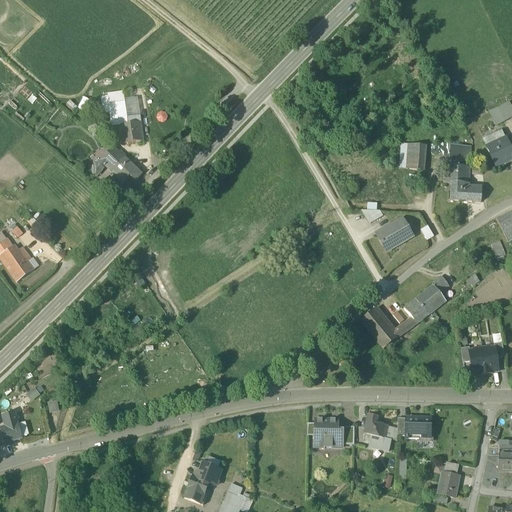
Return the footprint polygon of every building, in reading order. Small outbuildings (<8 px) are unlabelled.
[(110,98),(111,104),(124,103),(123,96),(110,98)] [(106,119),(113,118),(111,104),(110,98),(102,99),(106,119)] [(127,125),(131,124),(130,120),(139,118),(137,100),(124,103),(126,116),(127,125)] [(111,104),(113,118),(117,117),(126,116),(124,103),(111,104)] [(497,109),(504,123),(511,118),(511,109),(509,105),(499,109),(497,109)] [(504,123),(497,109),(488,113),(495,127),(504,123)] [(167,121),(166,112),(156,114),(157,123),(167,121)] [(118,123),(119,126),(125,125),(127,125),(126,116),(117,117),(118,123)] [(125,125),(128,143),(143,141),(140,122),(131,124),(127,125),(125,125)] [(119,126),(120,136),(121,139),(121,144),(128,143),(125,125),(119,126)] [(482,141),(486,148),(505,139),(501,131),(482,141)] [(486,148),(495,168),(511,160),(511,154),(505,139),(486,148)] [(449,144),(432,145),(431,155),(443,155),(449,155),(449,146),(449,144)] [(404,169),(407,145),(400,145),(398,168),(404,169)] [(422,171),(424,156),(425,147),(424,147),(407,145),(404,169),(422,171)] [(451,163),(451,166),(469,168),(470,148),(459,147),(449,146),(449,155),(448,163),(451,163)] [(110,172),(123,159),(122,157),(113,149),(100,162),(105,167),(110,172)] [(110,172),(122,184),(129,177),(135,182),(143,174),(125,157),(123,159),(110,172)] [(95,166),(95,177),(98,175),(105,167),(100,162),(95,166)] [(468,185),(469,168),(451,166),(446,166),(445,180),(443,180),(443,184),(445,184),(450,185),(450,184),(467,185),(468,185)] [(99,188),(107,197),(114,191),(98,175),(95,177),(95,183),(99,188)] [(469,185),(468,185),(467,185),(450,184),(450,185),(449,201),(480,203),(481,188),(468,187),(469,185)] [(115,190),(114,191),(107,197),(115,207),(123,200),(115,190)] [(367,204),(366,212),(377,212),(377,204),(367,204)] [(511,211),(496,221),(506,243),(511,240),(511,211)] [(362,212),(370,225),(382,218),(379,212),(362,212)] [(376,236),(386,253),(398,246),(397,245),(403,242),(411,238),(402,221),(376,236)] [(16,227),(10,232),(17,239),(22,235),(16,227)] [(420,231),(426,242),(433,238),(427,227),(420,231)] [(0,244),(0,255),(13,247),(7,239),(6,240),(0,244)] [(490,247),(495,259),(505,255),(500,243),(490,247)] [(0,261),(6,270),(26,256),(21,249),(19,251),(15,246),(13,247),(0,255),(0,261)] [(30,261),(26,256),(6,270),(15,284),(32,272),(27,263),(30,261)] [(479,283),(475,276),(467,280),(472,288),(479,283)] [(420,296),(427,304),(439,294),(448,287),(440,277),(430,285),(432,287),(420,296)] [(410,318),(415,325),(444,302),(439,294),(427,304),(420,296),(403,309),(410,318)] [(360,322),(383,350),(396,340),(391,333),(374,312),(360,322)] [(392,316),(399,325),(403,321),(396,313),(392,316)] [(410,318),(407,321),(412,327),(415,325),(410,318)] [(396,340),(412,327),(407,321),(391,333),(396,340)] [(493,345),(501,344),(500,335),(492,336),(493,345)] [(459,341),(460,348),(467,347),(467,340),(459,341)] [(494,349),(496,359),(504,358),(501,344),(493,345),(494,349)] [(489,348),(481,350),(485,375),(492,374),(492,373),(497,372),(496,359),(494,349),(490,350),(489,348)] [(460,350),(462,364),(470,363),(468,353),(469,353),(468,349),(460,350)] [(477,376),(485,375),(481,350),(473,351),(473,352),(469,353),(468,353),(470,363),(472,376),(477,375),(477,376)] [(29,372),(22,376),(25,382),(33,378),(29,372)] [(34,389),(25,396),(31,403),(39,396),(34,389)] [(48,407),(50,415),(57,412),(55,405),(48,407)] [(2,417),(5,428),(17,425),(14,414),(2,417)] [(384,439),(386,427),(375,425),(376,418),(367,416),(362,443),(369,444),(368,447),(389,452),(391,441),(384,439)] [(405,421),(406,421),(406,419),(397,419),(397,430),(397,437),(405,437),(405,421)] [(429,440),(430,420),(422,420),(422,421),(406,421),(405,421),(405,437),(405,440),(429,440)] [(314,449),(342,449),(342,446),(342,432),(341,432),(337,432),(337,421),(314,421),(314,425),(314,437),(314,449)] [(22,424),(17,425),(21,439),(26,437),(28,435),(25,425),(22,424)] [(21,440),(21,439),(17,425),(5,428),(0,429),(4,445),(21,440)] [(391,441),(393,429),(386,427),(384,439),(391,441)] [(342,446),(354,446),(354,428),(341,428),(341,432),(342,432),(342,446)] [(491,442),(497,443),(500,432),(493,430),(491,442)] [(498,448),(498,456),(511,456),(511,448),(509,448),(498,448)] [(511,456),(498,456),(498,472),(511,472),(511,456)] [(206,457),(203,465),(220,472),(223,464),(206,457)] [(194,475),(193,477),(208,483),(210,484),(211,486),(214,488),(217,487),(218,484),(216,481),(220,472),(203,465),(199,473),(197,473),(194,475)] [(443,473),(443,465),(434,465),(434,472),(443,473)] [(444,473),(457,475),(458,467),(446,465),(444,473)] [(450,499),(455,500),(459,478),(441,474),(439,483),(442,484),(439,496),(450,499)] [(385,476),(382,488),(389,489),(392,478),(385,476)] [(184,500),(200,506),(204,495),(208,483),(193,477),(192,477),(184,500)] [(219,511),(239,511),(234,509),(239,496),(242,490),(231,485),(224,504),(222,503),(219,511)] [(245,499),(239,496),(234,509),(239,511),(245,499)] [(438,506),(448,509),(450,499),(439,496),(438,506)] [(247,511),(252,502),(245,499),(239,511),(241,511),(247,511)]
